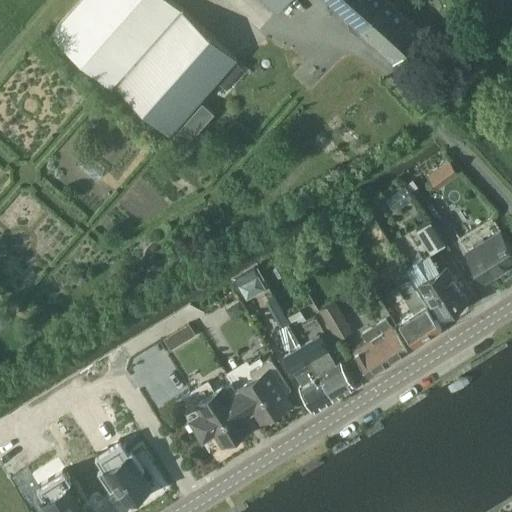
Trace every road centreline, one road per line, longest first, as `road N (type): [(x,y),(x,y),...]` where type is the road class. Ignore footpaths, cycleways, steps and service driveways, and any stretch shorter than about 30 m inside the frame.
road 1 (tertiary): [(183,511),(511,307)]
road 2 (unknown): [(204,499),(130,385),(134,374),(211,323)]
